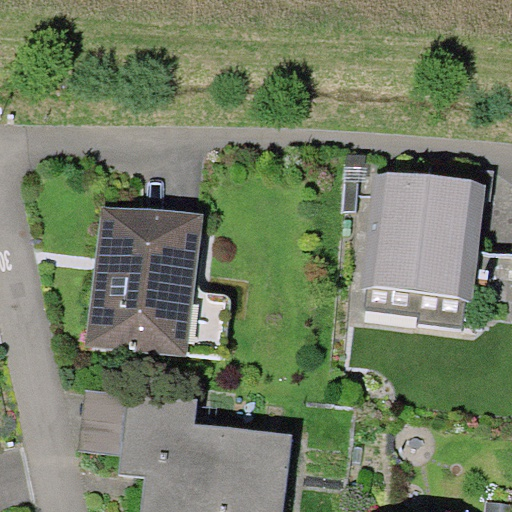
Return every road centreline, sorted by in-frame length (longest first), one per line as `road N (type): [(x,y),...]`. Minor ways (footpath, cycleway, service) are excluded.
road 1 (residential): [(511,159),(419,146),(0,140)]
road 2 (residential): [(0,247),(70,511)]
